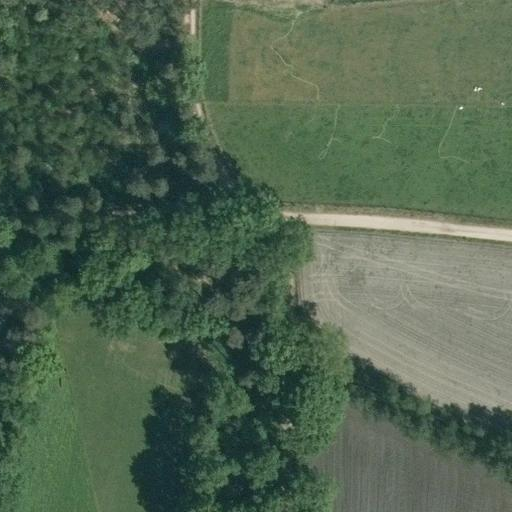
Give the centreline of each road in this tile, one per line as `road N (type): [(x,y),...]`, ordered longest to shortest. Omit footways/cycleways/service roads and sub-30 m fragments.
road 1 (track): [(285,214),(285,511)]
road 2 (track): [(0,239),(91,209),(254,204)]
road 3 (track): [(190,0),(193,84),(211,152),(242,196),(285,214)]
road 4 (track): [(285,214),(511,233)]
